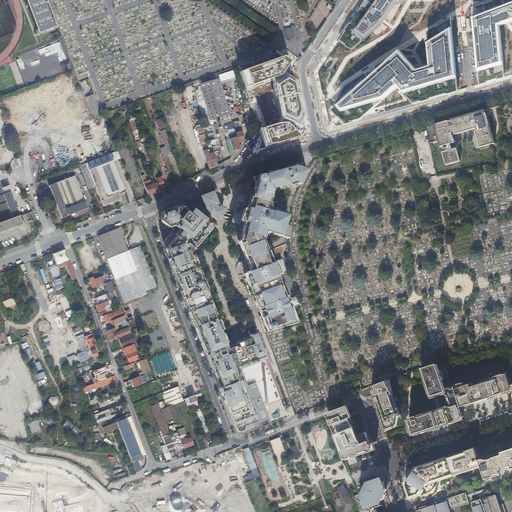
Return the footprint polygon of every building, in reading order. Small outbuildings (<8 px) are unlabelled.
[(48,0),(26,0),(39,33),(58,26),(48,0)] [(397,4),(408,0),(366,0),(360,10),(339,40),(352,49),(381,25),(397,4)] [(511,0),(494,0),(473,8),(481,86),(504,78),(498,26),(511,19),(511,0)] [(401,52),(331,110),(339,117),(346,125),(359,121),(375,108),(399,88),(414,104),(429,100),(458,92),(451,18),(427,32),(431,67),(418,71),(401,52)] [(297,37),(295,27),(284,29),(287,40),(290,39),(291,40),(296,39),(296,38),(297,37)] [(278,122),(258,129),(265,148),(299,139),(300,135),(296,132),(303,115),(295,80),(284,73),(290,62),(277,53),(238,67),(245,89),(271,81),(279,118),(278,122)] [(419,68),(431,66),(429,58),(417,61),(419,68)] [(208,82),(199,85),(210,121),(230,115),(219,79),(208,82)] [(248,123),(252,122),(250,115),(249,115),(247,109),(249,108),(247,102),(242,103),(248,123)] [(485,110),(434,125),(441,147),(455,142),(452,132),(454,131),(455,135),(475,129),(481,147),(495,143),(486,112),(485,113),(485,110)] [(235,133),(242,131),(239,121),(232,123),(233,125),(235,133)] [(135,140),(139,138),(134,122),(130,123),(135,140)] [(201,122),(195,124),(204,153),(209,151),(201,122)] [(167,153),(172,151),(164,125),(158,127),(165,146),(167,153)] [(226,139),(231,159),(234,158),(235,157),(240,148),(238,142),(245,141),(242,131),(235,133),(233,125),(226,127),(224,127),(226,139)] [(138,146),(142,158),(146,156),(142,145),(138,146)] [(160,148),(165,161),(169,160),(167,153),(165,146),(160,148)] [(147,149),(149,156),(155,154),(153,147),(147,149)] [(205,156),(209,169),(217,167),(218,167),(214,153),(213,153),(205,156)] [(101,201),(118,195),(125,192),(114,161),(89,170),(101,201)] [(304,169),(299,167),(295,166),(257,177),(254,189),(256,190),(255,192),(254,196),(253,198),(249,211),(250,211),(249,214),(250,214),(249,220),(245,219),(244,223),(246,223),(244,227),(241,240),(245,251),(261,245),(264,244),(264,243),(266,235),(269,236),(270,231),(284,235),(287,236),(288,228),(289,219),(287,218),(269,212),(266,207),(267,203),(268,203),(273,189),(286,185),(286,183),(287,183),(288,186),(295,184),(297,184),(299,185),(304,176),(307,170),(304,169)] [(49,185),(52,192),(54,199),(62,218),(88,208),(75,175),(49,185)] [(157,179),(160,188),(165,186),(162,177),(157,179)] [(0,233),(29,223),(33,222),(32,220),(35,219),(32,211),(19,216),(10,192),(4,194),(0,182),(0,233)] [(154,192),(155,194),(160,193),(157,183),(152,185),(154,192)] [(146,187),(148,195),(154,192),(152,185),(146,187)] [(54,199),(52,192),(45,195),(48,202),(54,199)] [(211,193),(202,197),(203,199),(204,199),(204,200),(211,197),(214,205),(216,204),(211,193)] [(243,204),(246,196),(238,194),(236,201),(237,202),(243,204)] [(120,200),(118,195),(101,201),(103,207),(120,200)] [(250,198),(247,197),(246,196),(243,204),(237,202),(234,212),(241,215),(238,225),(244,227),(246,223),(244,223),(242,222),(246,210),(250,198)] [(204,199),(203,199),(208,214),(215,219),(216,217),(221,219),(224,209),(215,206),(214,205),(211,197),(204,200),(204,199)] [(196,199),(194,200),(187,202),(188,204),(179,207),(196,218),(198,215),(199,216),(201,214),(196,199)] [(166,248),(167,250),(208,356),(210,362),(213,370),(216,377),(218,383),(221,390),(223,394),(229,411),(231,417),(233,422),(235,428),(236,430),(237,431),(238,431),(240,432),(243,431),(246,430),(244,425),(247,425),(245,420),(250,418),(248,413),(252,411),(246,395),(242,397),(239,389),(243,388),(235,365),(252,359),(251,356),(263,351),(256,333),(249,336),(250,338),(227,347),(221,331),(222,330),(219,320),(217,321),(191,253),(208,232),(212,226),(203,219),(199,216),(198,215),(196,218),(179,207),(164,213),(163,213),(162,213),(161,219),(173,230),(164,242),(166,248)] [(250,211),(249,211),(246,210),(242,222),(244,223),(245,219),(249,220),(250,214),(249,214),(250,211)] [(231,223),(238,225),(241,215),(234,212),(231,223)] [(214,224),(205,216),(203,219),(212,226),(214,224)] [(119,228),(97,236),(106,259),(127,251),(119,228)] [(248,259),(264,252),(262,249),(261,245),(245,251),(247,255),(248,259)] [(128,251),(127,251),(106,259),(124,303),(147,294),(145,291),(157,287),(141,246),(128,251)] [(64,249),(52,254),(56,264),(60,263),(62,266),(70,263),(64,249)] [(265,325),(267,332),(292,324),(286,309),(298,304),(295,297),(290,299),(290,297),(289,293),(288,290),(287,287),(285,284),(281,273),(286,271),(281,259),(273,262),(269,251),(264,252),(248,259),(238,263),(243,275),(245,274),(249,285),(251,284),(253,290),(263,315),(261,316),(263,323),(262,324),(262,326),(265,325)] [(62,266),(57,268),(59,272),(67,269),(71,278),(70,279),(70,281),(76,279),(70,263),(62,266)] [(465,275),(468,277),(471,279),(471,280),(472,282),(473,281),(472,278),(470,276),(468,274),(465,273),(462,272),(459,272),(458,272),(458,273),(461,274),(463,274),(465,275)] [(444,282),(445,281),(446,280),(446,279),(447,279),(449,276),(451,275),(452,275),(452,273),(449,275),(447,276),(445,279),(443,281),(442,284),(441,287),(441,288),(443,288),(443,287),(443,285),(444,282)] [(105,283),(110,281),(108,274),(100,277),(94,279),(93,277),(89,279),(92,288),(94,287),(102,284),(105,283)] [(114,299),(117,298),(115,294),(115,293),(114,291),(110,281),(105,283),(102,284),(102,286),(105,284),(106,285),(109,294),(110,297),(107,298),(108,301),(114,299)] [(473,295),(472,296),(470,298),(470,299),(469,301),(466,302),(465,303),(466,304),(468,303),(470,301),(472,299),(474,296),(475,294),(475,291),(475,290),(474,290),(474,291),(473,293),(473,295)] [(95,304),(96,305),(98,304),(108,301),(107,298),(110,297),(109,294),(106,295),(106,296),(96,299),(97,303),(95,304)] [(454,304),(452,303),(449,301),(447,299),(445,297),(446,297),(445,296),(443,297),(445,299),(447,302),(449,303),(452,305),(455,306),(458,306),(459,306),(459,304),(457,304),(454,304)] [(98,304),(96,305),(98,312),(107,309),(107,307),(110,306),(108,301),(98,304)] [(164,305),(171,324),(174,323),(166,304),(164,305)] [(107,315),(103,316),(106,323),(111,321),(124,316),(121,309),(108,314),(107,315)] [(120,330),(128,327),(130,327),(126,319),(125,320),(124,316),(111,321),(113,325),(118,323),(120,330)] [(106,331),(107,335),(118,331),(116,327),(106,331)] [(118,331),(107,335),(109,341),(130,333),(128,327),(120,330),(118,331)] [(119,339),(123,348),(133,344),(136,343),(133,333),(119,339)] [(90,335),(85,337),(93,358),(97,357),(98,356),(95,349),(93,344),(94,344),(90,335)] [(123,348),(126,355),(135,351),(133,344),(123,348)] [(135,351),(126,355),(129,362),(138,359),(136,353),(140,352),(139,350),(135,351)] [(246,430),(247,433),(287,417),(263,354),(264,354),(263,351),(251,356),(252,359),(235,365),(243,388),(239,389),(242,397),(246,395),(252,411),(248,413),(250,418),(245,420),(247,425),(244,425),(246,430)] [(139,362),(141,367),(143,374),(150,371),(146,359),(139,362)] [(454,384),(447,362),(430,366),(431,366),(424,369),(426,375),(424,376),(429,390),(431,389),(433,396),(446,392),(448,396),(449,395),(453,406),(449,407),(445,409),(444,407),(440,409),(440,411),(427,415),(426,413),(413,418),(414,420),(410,421),(411,424),(410,424),(409,431),(410,433),(411,434),(412,434),(414,434),(460,419),(461,420),(463,419),(459,406),(461,405),(454,384)] [(511,388),(510,383),(507,373),(505,370),(503,368),(501,367),(499,365),(496,365),(494,364),(491,364),(489,365),(487,366),(485,367),(483,369),(481,371),(480,373),(479,376),(479,378),(479,381),(462,386),(462,385),(458,386),(457,383),(454,384),(461,405),(461,406),(511,388)] [(43,372),(37,375),(39,380),(46,378),(43,372)] [(113,376),(83,388),(85,393),(115,381),(113,376)] [(389,380),(374,385),(377,393),(376,393),(387,428),(397,425),(398,416),(401,415),(396,401),(389,380)] [(163,392),(162,393),(165,401),(167,408),(174,405),(183,401),(182,400),(177,387),(170,390),(163,392)] [(184,399),(186,404),(190,403),(192,408),(199,405),(197,400),(195,395),(188,398),(184,399)] [(50,398),(49,399),(49,401),(49,402),(49,403),(50,405),(51,405),(52,406),(54,406),(55,405),(56,404),(57,403),(57,401),(57,400),(56,399),(55,398),(54,397),(52,397),(51,397),(50,398)] [(167,408),(165,401),(158,403),(161,410),(167,408)] [(161,410),(158,403),(151,406),(169,454),(177,451),(170,434),(165,422),(161,410)] [(174,405),(167,408),(172,420),(178,417),(174,405)] [(329,420),(345,458),(372,449),(371,446),(367,432),(360,435),(360,436),(357,438),(345,407),(329,413),(332,419),(329,420)] [(172,420),(167,408),(161,410),(165,422),(172,420)] [(206,423),(200,409),(196,411),(201,424),(206,423)] [(131,460),(140,456),(125,418),(116,422),(118,428),(131,460)] [(68,419),(63,426),(77,436),(82,429),(68,419)] [(28,424),(32,434),(41,430),(37,420),(28,424)] [(118,428),(116,422),(108,425),(106,420),(100,423),(104,433),(106,432),(107,435),(112,433),(111,430),(118,428)] [(99,428),(97,424),(88,428),(93,440),(102,440),(100,433),(94,433),(93,430),(99,428)] [(184,428),(176,431),(177,432),(183,449),(193,445),(191,438),(187,439),(185,434),(186,433),(184,428)] [(177,432),(170,434),(177,451),(183,449),(177,432)] [(280,438),(270,440),(273,452),(282,450),(280,438)] [(244,449),(251,469),(256,467),(249,448),(246,449),(244,449)] [(474,469),(481,466),(479,460),(475,448),(460,453),(450,456),(429,463),(420,466),(416,468),(414,471),(414,472),(415,473),(409,480),(408,480),(405,483),(407,486),(408,489),(410,493),(409,493),(411,497),(416,495),(417,497),(420,495),(428,493),(429,497),(435,495),(437,494),(438,493),(439,491),(440,490),(441,479),(462,472),(462,473),(474,469)] [(481,466),(485,479),(499,474),(498,470),(510,466),(511,470),(511,449),(479,460),(481,466)] [(234,455),(241,473),(244,472),(248,470),(241,452),(234,455)] [(259,476),(256,467),(251,469),(253,473),(246,476),(244,472),(241,473),(244,482),(259,476)] [(154,478),(155,488),(162,487),(161,478),(154,478)] [(222,481),(230,496),(235,493),(227,478),(222,481)] [(359,495),(365,511),(377,511),(376,508),(382,505),(381,502),(386,491),(383,481),(380,480),(369,483),(364,493),(363,493),(361,493),(360,493),(359,495)] [(343,484),(338,488),(343,506),(343,511),(351,511),(354,504),(352,498),(343,484)] [(487,506),(489,506),(484,489),(467,495),(468,497),(482,492),(484,498),(487,506)] [(450,511),(449,510),(470,503),(468,497),(467,495),(466,492),(419,508),(420,509),(416,511),(450,511)] [(501,511),(497,497),(488,500),(490,505),(489,506),(487,506),(484,498),(472,502),(475,511),(501,511)] [(135,511),(155,511),(154,500),(134,503),(135,511)] [(255,511),(253,503),(246,505),(248,511),(255,511)]
